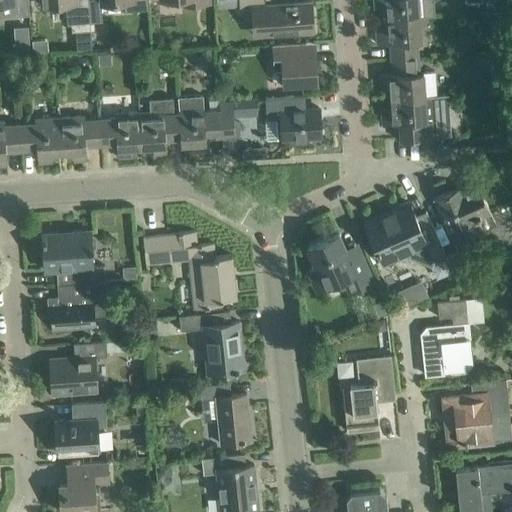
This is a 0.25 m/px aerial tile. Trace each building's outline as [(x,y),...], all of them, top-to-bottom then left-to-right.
[(0,0),(0,10),(11,9),(11,16),(29,14),(30,14),(28,0),(0,0)] [(42,0),(43,6),(66,4),(67,24),(90,23),(90,16),(88,0),(42,0)] [(100,0),(100,1),(120,0),(124,0),(125,11),(149,9),(148,0),(100,0)] [(264,0),(238,0),(240,15),(250,14),(251,35),(314,30),(312,1),(265,4),(264,0)] [(374,0),(375,8),(384,7),(385,18),(420,16),(435,16),(434,0),(374,0)] [(421,40),(420,16),(385,18),(386,29),(377,30),(378,43),(390,42),(391,58),(418,56),(417,41),(421,40)] [(32,38),(33,52),(48,51),(47,37),(32,38)] [(302,43),(282,44),(272,45),(274,70),(282,69),(283,85),(297,84),(317,82),(316,54),(303,55),(302,43)] [(88,55),(77,56),(78,62),(83,67),(89,66),(88,55)] [(419,72),(418,56),(391,58),(393,73),(380,74),(381,87),(390,87),(390,98),(425,96),(436,95),(435,71),(419,72)] [(266,97),(267,119),(264,119),(266,139),(288,138),(289,141),(309,140),(308,136),(321,135),(319,107),(305,108),(304,94),(266,97)] [(448,94),(436,95),(425,96),(390,98),(391,109),(382,109),(383,123),(404,121),(405,137),(451,134),(448,94)] [(222,136),(219,101),(209,101),(210,110),(204,111),(203,106),(203,95),(178,97),(179,112),(181,139),(181,143),(193,142),(194,151),(207,150),(206,137),(222,136)] [(181,139),(179,112),(175,113),(173,97),(149,99),(150,110),(139,111),(142,146),(153,145),(154,154),(167,153),(166,140),(181,139)] [(233,100),(219,101),(222,136),(223,149),(236,148),(235,136),(235,129),(234,120),(233,100)] [(142,146),(139,111),(115,113),(115,117),(100,118),(102,145),(117,144),(118,156),(131,155),(131,147),(142,146)] [(102,145),(100,118),(84,119),(84,115),(59,116),(62,151),(73,150),(74,159),(87,158),(87,146),(102,145)] [(62,151),(59,116),(35,118),(35,122),(20,123),(22,150),(37,149),(39,162),(52,161),(51,152),(62,151)] [(22,150),(20,123),(4,124),(4,120),(0,120),(0,164),(7,164),(7,151),(22,150)] [(250,144),(243,149),(244,159),(259,158),(250,144)] [(434,197),(442,215),(453,243),(481,231),(481,230),(496,224),(490,212),(491,212),(478,184),(464,191),(461,185),(434,197)] [(365,221),(373,239),(383,262),(421,245),(428,260),(445,253),(435,229),(426,211),(416,215),(409,201),(393,208),(395,214),(369,225),(367,220),(365,221)] [(45,269),(57,269),(69,268),(70,281),(58,282),(58,284),(105,281),(106,280),(105,264),(93,265),(92,249),(94,249),(94,245),(92,245),(91,229),(43,232),(45,269)] [(143,236),(145,256),(146,263),(189,258),(194,310),(221,307),(220,299),(237,297),(234,269),(232,253),(215,255),(214,242),(197,243),(196,230),(179,231),(179,232),(143,236)] [(317,288),(335,280),(343,277),(349,291),(373,280),(370,273),(362,255),(351,260),(339,232),(307,246),(316,266),(309,269),(317,288)] [(458,282),(471,277),(459,249),(446,255),(458,282)] [(107,314),(105,281),(58,284),(59,297),(50,298),(53,329),(73,328),(95,327),(94,315),(107,314)] [(453,323),(446,324),(426,326),(424,329),(428,332),(429,341),(422,341),(426,374),(468,370),(473,363),(466,298),(437,300),(439,316),(452,315),(453,323)] [(209,312),(189,314),(179,315),(180,330),(203,327),(208,372),(244,368),(239,320),(210,324),(209,312)] [(107,356),(106,352),(144,350),(144,339),(94,341),(74,342),(75,357),(51,359),(54,392),(73,391),(96,389),(94,357),(107,356)] [(376,401),(396,398),(391,354),(372,356),(356,358),(359,383),(342,385),(348,431),(379,427),(376,401)] [(506,378),(502,378),(482,381),(484,392),(449,396),(453,428),(457,428),(459,443),(478,441),(493,440),(493,439),(511,438),(509,412),(506,378)] [(230,382),(210,384),(200,385),(200,386),(192,386),(193,399),(201,398),(216,397),(221,443),(232,442),(252,440),(247,392),(231,394),(230,382)] [(105,401),(92,401),(72,403),(72,404),(80,403),(81,418),(55,420),(58,452),(99,449),(97,427),(107,426),(105,401)] [(149,402),(137,402),(137,414),(149,413),(149,402)] [(245,452),(225,454),(202,457),(203,473),(216,472),(220,511),(250,511),(259,511),(254,463),(246,464),(245,452)] [(108,461),(86,462),(66,463),(67,483),(60,484),(61,511),(81,510),(96,510),(94,483),(109,482),(108,461)] [(511,461),(476,465),(456,467),(458,490),(454,490),(454,491),(462,491),(463,499),(459,499),(460,511),(492,511),(491,492),(511,489),(511,461)] [(170,463),(160,464),(161,474),(171,473),(170,463)] [(388,511),(386,493),(380,488),(352,491),(347,497),(348,511),(388,511)]
